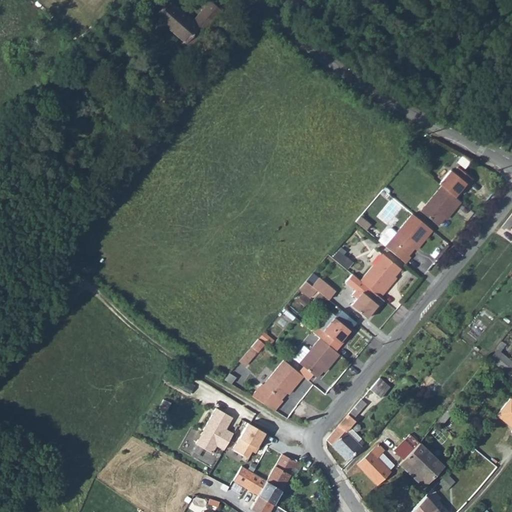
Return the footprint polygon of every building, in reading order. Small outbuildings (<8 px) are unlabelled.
[(177,0),(168,0),(153,19),(164,29),(171,21),(196,42),(209,26),(177,0)] [(217,0),(209,0),(201,10),(214,20),(225,7),(217,0)] [(511,132),(511,113),(503,125),(511,133),(511,132)] [(447,167),(435,181),(439,184),(452,193),(460,184),(462,185),(470,176),(455,164),(450,169),(447,167)] [(452,193),(439,184),(418,208),(436,223),(450,206),(452,207),(459,199),(452,193)] [(511,211),(501,226),(505,229),(511,220),(511,211)] [(376,239),(383,244),(403,260),(409,254),(406,253),(423,232),(425,234),(430,228),(410,212),(394,231),(388,226),(386,227),(376,239)] [(382,252),(360,279),(367,285),(380,295),(385,289),(382,287),(399,266),(382,252)] [(310,271),(303,280),(310,285),(317,276),(310,271)] [(317,276),(310,285),(313,288),(326,298),(333,289),(317,276)] [(310,285),(303,280),(297,288),(307,296),(313,288),(310,285)] [(380,295),(367,285),(363,290),(361,289),(349,303),(367,317),(368,317),(376,307),(378,309),(385,299),(380,295)] [(353,327),(358,320),(341,308),(336,316),(353,327)] [(311,330),(321,337),(335,349),(343,339),(341,338),(349,328),(334,316),(323,329),(316,324),(311,330)] [(309,350),(298,363),(316,377),(321,370),(332,357),(334,359),(339,352),(335,349),(321,337),(320,337),(309,350)] [(293,358),(298,363),(309,350),(303,346),(293,358)] [(490,358),(511,374),(511,373),(511,358),(498,348),(490,358)] [(248,349),(235,365),(240,369),(253,354),(252,352),(248,349)] [(332,357),(321,370),(324,372),(334,359),(332,357)] [(261,383),(252,394),(275,409),(283,399),(282,398),(295,380),(297,382),(302,376),(282,360),(263,384),(261,383)] [(377,377),(367,389),(377,398),(387,385),(377,377)] [(275,409),(252,394),(250,397),(273,412),(275,409)] [(506,426),(508,423),(511,426),(511,399),(509,398),(494,416),(506,426)] [(349,410),(322,441),(345,461),(358,446),(342,431),(345,428),(351,421),(349,419),(362,404),(358,400),(349,410)] [(231,419),(214,409),(194,445),(210,455),(215,447),(222,451),(232,434),(224,431),(231,419)] [(265,435),(246,424),(231,451),(246,460),(250,453),(252,454),(255,450),(256,450),(265,435)] [(345,428),(342,431),(358,446),(361,442),(345,428)] [(354,463),(376,481),(389,467),(374,454),(380,447),(374,441),(354,463)] [(418,446),(402,464),(426,485),(443,466),(418,446)] [(290,461),(280,456),(264,482),(255,496),(270,503),(286,476),(291,468),(296,471),(299,465),(291,460),(290,461)] [(255,496),(264,482),(239,468),(231,482),(255,496)] [(291,468),(286,476),(289,478),(291,475),(293,476),(296,471),(291,468)] [(439,481),(447,489),(455,480),(448,472),(439,481)] [(442,511),(428,495),(412,510),(410,511),(442,511)] [(283,511),(270,503),(255,496),(248,508),(253,511),(263,511),(265,510),(267,511),(283,511)]
